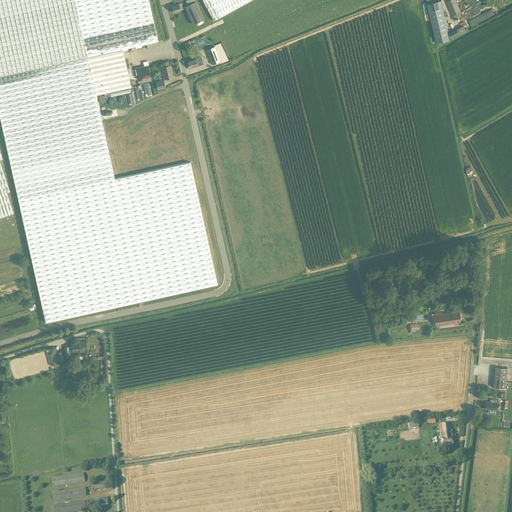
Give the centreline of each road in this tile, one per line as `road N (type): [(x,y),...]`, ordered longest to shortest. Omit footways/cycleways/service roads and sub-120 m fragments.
road 1 (unclassified): [(0,344),(220,291),(227,279),(162,0)]
road 2 (track): [(117,511),(105,334),(93,329),(0,359)]
road 3 (unclassified): [(456,511),(472,363)]
